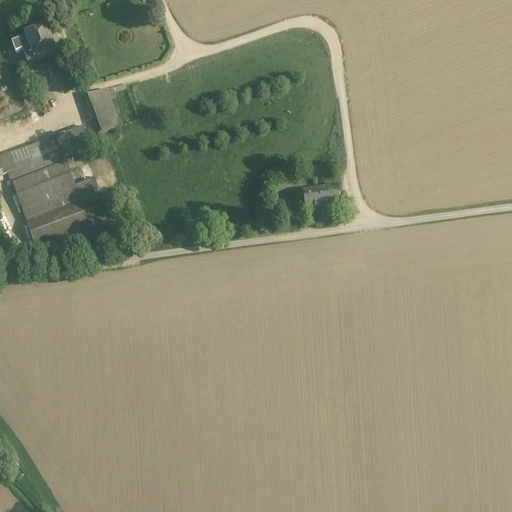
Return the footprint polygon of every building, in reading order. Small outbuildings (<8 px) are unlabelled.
[(46,30),(25,39),(30,52),(35,64),(56,56),(46,30)] [(23,43),(13,47),(17,57),(23,55),(30,52),(25,39),(22,41),(23,43)] [(30,52),(23,55),(25,59),(28,67),(35,64),(30,52)] [(117,98),(116,93),(126,89),(125,85),(108,90),(111,100),(117,98)] [(107,92),(84,99),(98,136),(121,128),(107,92)] [(85,128),(65,135),(73,155),(92,147),(85,128)] [(65,135),(56,139),(60,150),(63,158),(64,158),(73,155),(65,135)] [(12,136),(0,141),(0,147),(14,141),(12,136)] [(56,139),(9,157),(13,168),(60,150),(56,139)] [(60,150),(13,168),(15,172),(7,175),(35,249),(110,220),(95,182),(76,189),(64,158),(63,158),(60,150)] [(9,157),(0,160),(0,177),(7,175),(15,172),(13,168),(9,157)] [(88,164),(80,167),(85,179),(93,176),(88,164)] [(337,188),(303,193),(306,212),(340,207),(337,188)] [(128,196),(121,199),(128,217),(135,215),(128,196)] [(110,220),(35,249),(40,260),(114,231),(110,220)]
